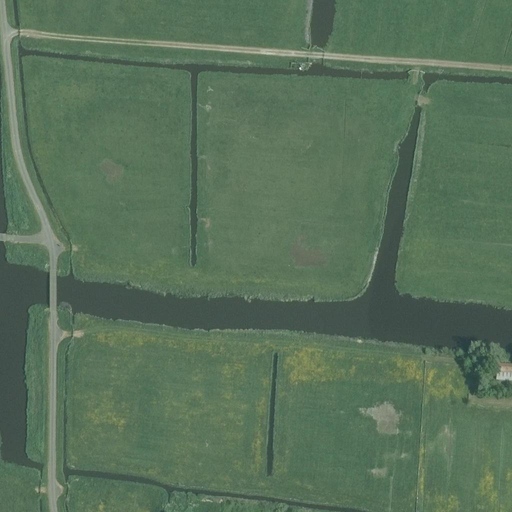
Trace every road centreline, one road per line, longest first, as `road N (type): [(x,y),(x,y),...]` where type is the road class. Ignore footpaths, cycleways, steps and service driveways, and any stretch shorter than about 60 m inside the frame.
road 1 (track): [(55,511),(54,252),(15,148),(2,0)]
road 2 (track): [(511,69),(6,33)]
